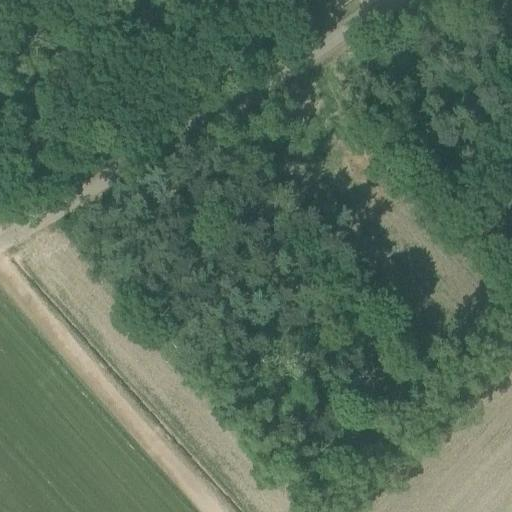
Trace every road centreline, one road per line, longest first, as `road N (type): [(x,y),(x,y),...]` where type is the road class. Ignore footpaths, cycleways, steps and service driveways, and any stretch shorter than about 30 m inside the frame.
road 1 (unclassified): [(0,243),(390,0)]
road 2 (track): [(0,270),(215,511)]
